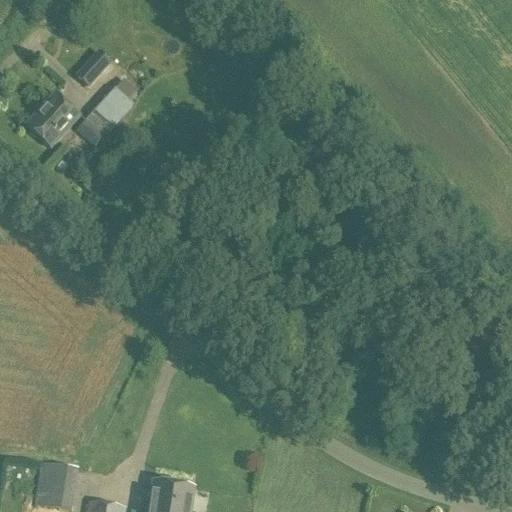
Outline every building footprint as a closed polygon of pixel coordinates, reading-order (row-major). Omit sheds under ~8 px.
[(88,90),(111,65),(97,53),(75,78),(88,90)] [(94,150),(132,107),(127,103),(135,93),(122,81),(75,133),(94,150)] [(50,151),(79,119),(55,96),(26,128),(29,131),(29,135),(33,139),(37,139),(50,151)] [(461,351),(474,343),(461,319),(447,327),(461,351)] [(55,511),(71,511),(77,472),(41,466),(34,509),(55,511)] [(190,511),(194,492),(154,486),(149,511),(190,511)]
